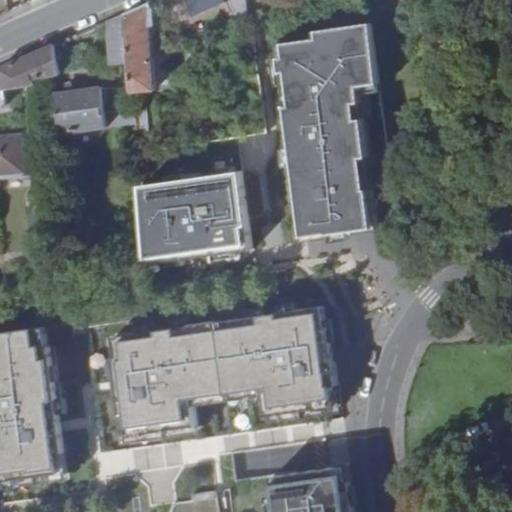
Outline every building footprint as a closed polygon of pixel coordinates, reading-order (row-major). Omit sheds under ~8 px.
[(205,5),(202,0),(186,0),(191,12),(205,5)] [(220,0),(202,0),(205,5),(191,12),(194,19),(223,5),(220,0)] [(155,24),(153,1),(125,14),(131,74),(133,90),(156,87),(151,24),(155,24)] [(380,82),(371,12),(309,20),(310,25),(276,30),(305,234),(329,231),(329,233),(375,226),(369,187),(366,188),(362,156),(368,155),(357,85),(380,82)] [(125,14),(111,20),(115,68),(125,67),(126,74),(131,74),(125,14)] [(68,74),(57,44),(14,63),(20,81),(36,79),(68,74)] [(136,124),(135,109),(110,111),(104,112),(102,97),(101,88),(58,93),(61,132),(136,124)] [(0,138),(0,177),(0,178),(26,176),(22,137),(0,138)] [(251,222),(243,168),(142,183),(149,257),(249,241),(247,223),(251,222)] [(109,336),(126,435),(200,422),(196,395),(265,383),(266,411),(341,400),(326,302),(109,336)] [(0,431),(7,471),(74,459),(49,321),(0,329),(0,431)] [(99,475),(147,473),(147,470),(180,468),(179,446),(98,450),(99,475)] [(354,511),(347,463),(278,473),(283,511),(354,511)]
